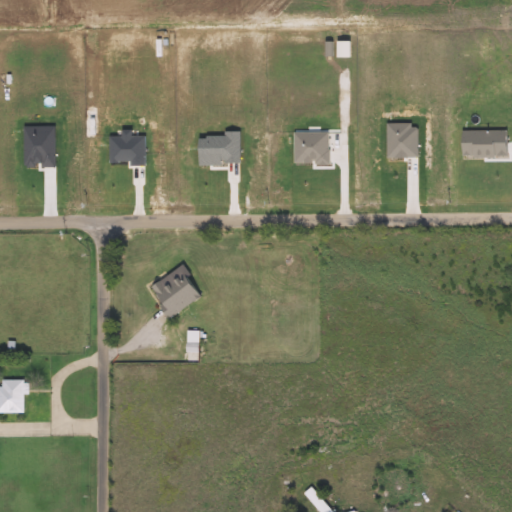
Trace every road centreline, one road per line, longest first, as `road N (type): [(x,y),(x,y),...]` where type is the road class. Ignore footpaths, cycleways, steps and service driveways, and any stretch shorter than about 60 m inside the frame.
road 1 (residential): [(511,220),(0,224)]
road 2 (residential): [(107,511),(109,223)]
